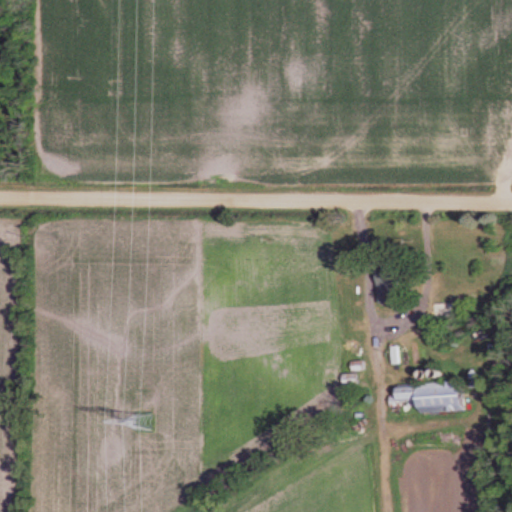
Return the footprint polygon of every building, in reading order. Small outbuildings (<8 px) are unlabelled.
[(381,304),(404,304),(404,269),(381,269),(381,304)] [(435,304),(436,323),(461,322),(460,303),(435,304)] [(363,385),(362,373),(343,374),(344,386),(363,385)] [(402,385),(402,396),(391,397),(392,408),(407,407),(406,402),(423,402),(424,414),(475,411),(474,383),(402,385)] [(368,423),(355,424),(356,434),(368,433),(368,423)]
